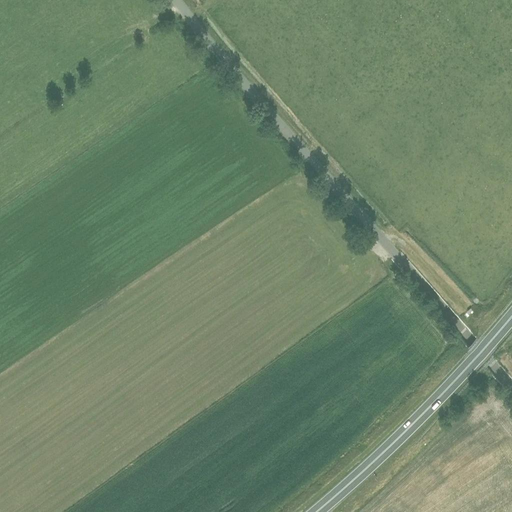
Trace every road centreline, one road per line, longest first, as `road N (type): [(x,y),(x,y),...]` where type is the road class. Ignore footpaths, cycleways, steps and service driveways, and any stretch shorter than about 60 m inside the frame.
road 1 (unclassified): [(511,387),(177,0)]
road 2 (trunk): [(316,511),(511,317)]
